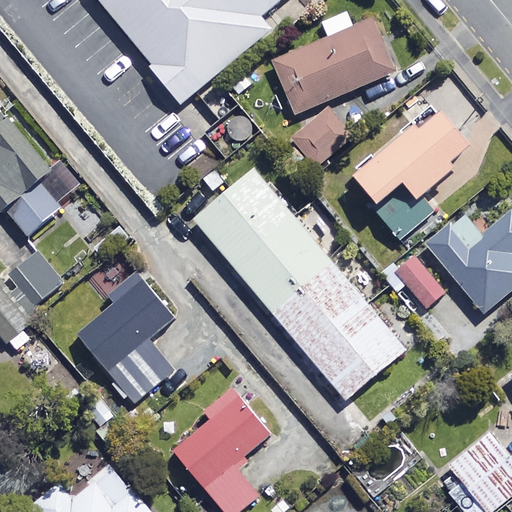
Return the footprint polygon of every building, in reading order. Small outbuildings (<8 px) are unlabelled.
[(283,0),(109,0),(185,94),(274,23),(267,13),(283,0)] [(345,11),(318,21),(325,41),(270,61),(289,116),(387,81),(367,26),(352,31),(345,11)] [(49,168),(7,115),(4,117),(0,111),(0,213),(6,209),(28,236),(62,208),(58,203),(39,180),(51,170),(49,168)] [(348,141),(328,113),(291,140),(312,168),(348,141)] [(463,147),(432,113),(410,132),(407,128),(347,181),(369,206),(394,184),(410,202),(445,170),(441,166),(463,147)] [(51,170),(39,180),(58,203),(80,184),(60,159),(49,168),(51,170)] [(233,266),(294,215),(254,169),(193,219),(233,266)] [(410,208),(396,191),(371,211),(397,242),(430,214),(419,200),(410,208)] [(511,248),(511,217),(506,210),(476,235),(459,214),(421,245),(478,315),(511,287),(511,261),(506,254),(511,248)] [(268,308),(329,257),(294,215),(233,266),(268,308)] [(119,226),(92,247),(103,262),(131,240),(119,226)] [(61,284),(36,255),(17,272),(42,301),(61,284)] [(444,294),(414,256),(394,272),(424,310),(444,294)] [(307,355),(368,304),(329,257),(268,308),(307,355)] [(176,317),(137,271),(107,296),(113,303),(76,334),(135,404),(176,370),(149,339),(176,317)] [(28,325),(0,289),(0,339),(4,344),(28,325)] [(406,350),(368,304),(307,355),(345,401),(406,350)] [(268,434),(229,390),(201,415),(206,422),(169,454),(219,511),(239,511),(256,498),(230,468),(268,434)] [(511,462),(487,432),(446,466),(453,475),(442,485),(464,511),(488,511),(511,492),(511,462)] [(151,511),(111,463),(88,482),(90,485),(74,498),(60,482),(28,508),(31,511),(151,511)]
